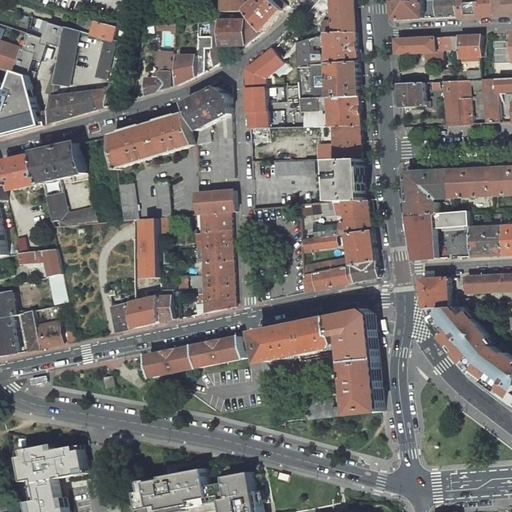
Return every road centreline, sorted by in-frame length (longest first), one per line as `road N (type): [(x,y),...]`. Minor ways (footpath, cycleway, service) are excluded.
road 1 (unclassified): [(112,418),(418,488)]
road 2 (unclassified): [(0,369),(252,317)]
road 3 (unclassified): [(239,68),(171,103),(0,148)]
road 4 (unclassified): [(252,317),(239,68)]
road 5 (primary): [(408,311),(398,376),(418,488)]
road 6 (unclassified): [(252,317),(403,288)]
road 7 (unclassified): [(381,32),(511,24)]
road 8 (residential): [(511,145),(389,149)]
